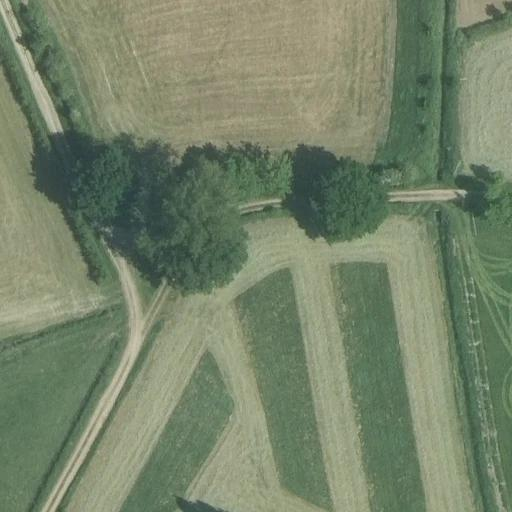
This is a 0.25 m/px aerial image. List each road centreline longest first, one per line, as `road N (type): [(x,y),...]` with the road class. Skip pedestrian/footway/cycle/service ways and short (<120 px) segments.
road 1 (track): [(4,0),(121,265),(136,345)]
road 2 (track): [(207,218),(372,197),(511,202)]
road 3 (track): [(49,511),(136,345)]
road 4 (track): [(136,345),(207,218)]
